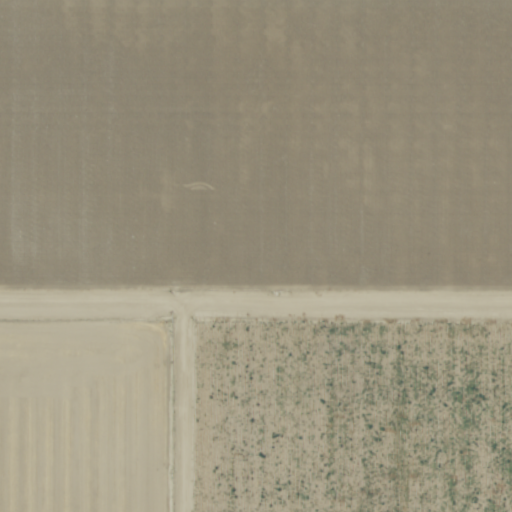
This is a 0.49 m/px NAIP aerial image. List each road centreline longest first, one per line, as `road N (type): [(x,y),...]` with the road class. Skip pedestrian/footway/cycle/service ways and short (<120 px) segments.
road 1 (residential): [(511,293),(0,293)]
road 2 (residential): [(173,511),(174,293)]
